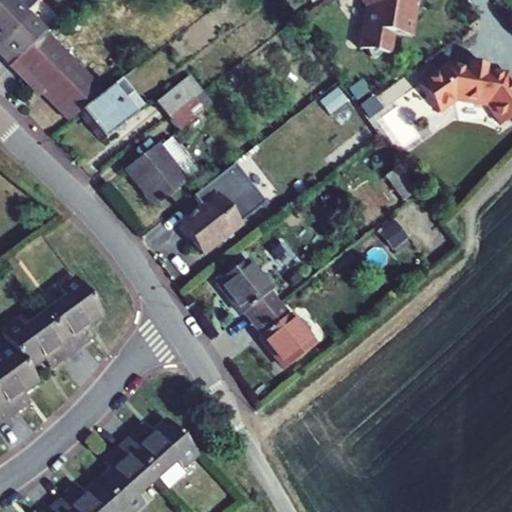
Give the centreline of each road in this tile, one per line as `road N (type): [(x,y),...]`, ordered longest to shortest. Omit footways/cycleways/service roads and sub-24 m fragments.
road 1 (residential): [(0,123),(104,224),(172,319)]
road 2 (residential): [(0,483),(98,401),(172,319)]
road 3 (residential): [(172,319),(289,511)]
